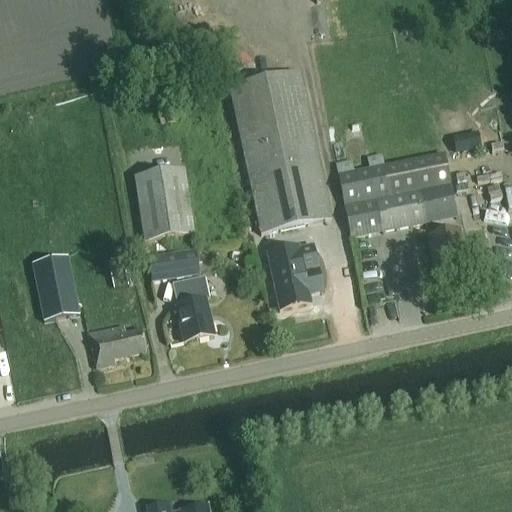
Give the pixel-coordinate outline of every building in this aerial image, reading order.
[(227,91),(259,238),(330,223),(299,75),(227,91)] [(475,134),(451,139),(454,154),(478,150),(475,134)] [(335,166),(352,241),(457,221),(444,157),(383,169),(381,157),(366,160),(368,171),(353,174),(351,163),(335,166)] [(134,180),(143,246),(193,239),(184,173),(134,180)] [(292,232),(295,246),(306,244),(303,230),(292,232)] [(439,288),(464,283),(460,263),(488,258),(482,231),(458,235),(429,241),(435,268),(421,271),(424,289),(439,286),(439,288)] [(304,275),(318,272),(313,250),(299,253),(298,251),(268,257),(280,314),(311,308),(304,275)] [(195,254),(146,261),(150,285),(198,278),(195,254)] [(79,318),(67,261),(32,268),(44,325),(79,318)] [(111,278),(125,274),(122,262),(109,265),(111,278)] [(171,287),(176,310),(184,348),(214,341),(206,303),(208,303),(203,280),(171,287)] [(115,363),(146,356),(141,333),(124,336),(123,332),(91,339),(98,371),(115,367),(115,363)]
